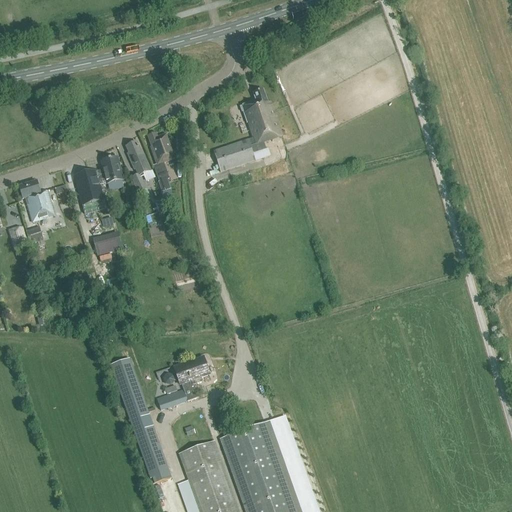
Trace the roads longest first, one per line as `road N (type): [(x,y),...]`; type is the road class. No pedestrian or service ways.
road 1 (unclassified): [(0,181),(133,130),(224,78),(235,63),(222,31)]
road 2 (secondary): [(0,81),(222,31)]
